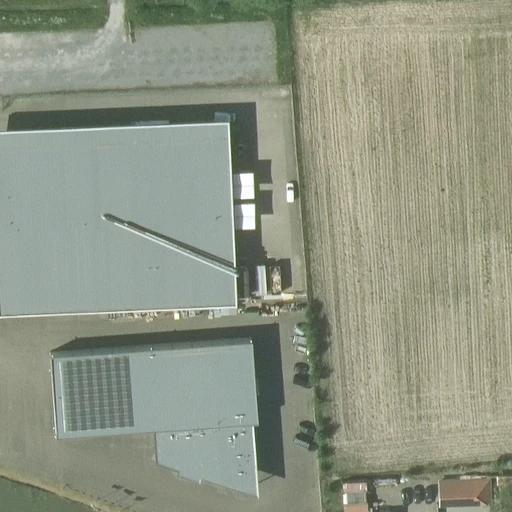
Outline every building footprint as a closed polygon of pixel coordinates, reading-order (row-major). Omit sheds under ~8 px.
[(0,311),(235,302),(228,132),(0,142),(0,311)] [(370,316),(424,312),(415,158),(361,161),(370,316)] [(436,468),(511,466),(511,307),(429,310),(433,454),(390,456),(391,467),(425,466),(425,462),(436,462),(436,468)] [(371,319),(317,322),(325,477),(378,474),(371,319)] [(256,419),(250,337),(49,352),(55,434),(155,427),(157,455),(156,456),(235,482),(251,470),(252,469),(248,420),(256,419)] [(489,478),(464,479),(465,505),(490,504),(489,478)] [(369,511),(367,483),(327,486),(328,511),(369,511)]
